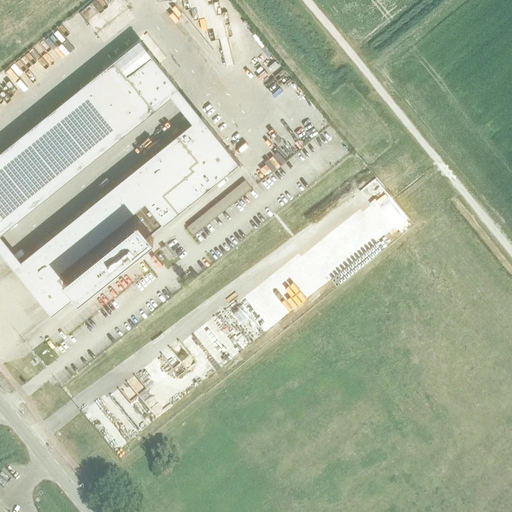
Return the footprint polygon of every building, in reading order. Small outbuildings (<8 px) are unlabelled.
[(81,13),(72,17),(77,27),(86,23),(81,13)] [(178,85),(139,37),(81,85),(120,133),(178,85)] [(22,59),(29,67),(38,59),(30,51),(22,59)] [(260,68),(264,73),(271,67),(267,62),(260,68)] [(35,66),(31,68),(37,78),(41,76),(35,66)] [(286,92),(295,85),(292,81),(282,88),(286,92)] [(239,161),(202,115),(14,266),(51,312),(239,161)] [(276,153),(271,157),(279,166),(283,162),(276,153)] [(196,230),(237,201),(230,193),(189,222),(196,230)] [(0,229),(14,218),(0,201),(0,229)] [(170,241),(164,244),(171,257),(177,254),(170,241)] [(248,343),(264,330),(242,304),(235,310),(247,323),(245,325),(248,329),(236,339),(243,347),(248,343)] [(98,426),(118,451),(125,444),(119,437),(122,435),(109,419),(112,417),(99,401),(90,408),(102,422),(98,426)]
